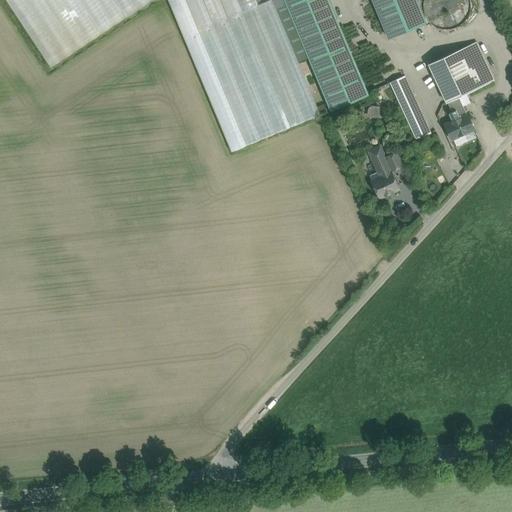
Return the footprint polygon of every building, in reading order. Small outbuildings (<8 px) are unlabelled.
[(6,0),(51,66),(150,0),(6,0)] [(168,0),(232,152),(319,115),(272,0),(269,0),(258,5),(255,0),(168,0)] [(368,95),(329,0),(284,0),(331,111),(368,95)] [(426,21),(416,0),(371,0),(387,37),(426,21)] [(461,25),(466,20),(469,13),(471,6),(469,0),(423,0),(423,4),(424,11),(426,17),(430,23),(436,27),(442,29),(449,29),(455,28),(461,25)] [(476,43),(429,65),(447,102),(458,97),(494,80),(476,43)] [(405,76),(390,83),(416,140),(431,133),(405,76)] [(458,97),(447,102),(455,120),(466,115),(458,97)] [(380,106),(369,106),(369,117),(379,117),(380,106)] [(445,125),(452,139),(474,129),(467,115),(466,115),(455,120),(445,125)] [(384,157),(385,157),(380,146),(368,151),(380,176),(391,171),(384,157)] [(404,166),(397,151),(385,157),(384,157),(391,171),(392,171),(404,166)] [(370,180),(379,199),(400,190),(392,171),(391,171),(380,176),(370,180)]
